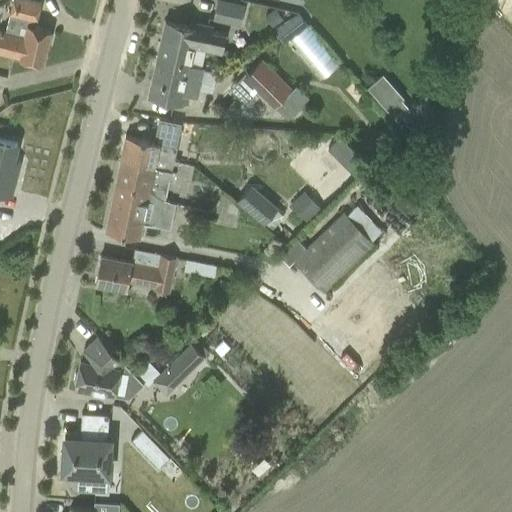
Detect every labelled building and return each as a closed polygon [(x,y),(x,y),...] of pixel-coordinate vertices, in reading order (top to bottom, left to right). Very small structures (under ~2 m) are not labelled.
[(40,3),(26,0),(12,0),(5,32),(0,30),(0,51),(18,56),(18,58),(42,64),(50,30),(34,26),(40,3)] [(215,0),(212,18),(239,24),(244,4),(223,0),(215,0)] [(276,9),(264,16),(270,25),(282,18),(276,9)] [(277,28),(325,73),(340,58),(291,13),(277,28)] [(164,20),(161,35),(201,44),(220,49),(224,33),(164,20)] [(161,35),(156,56),(190,64),(196,64),(200,49),(201,44),(161,35)] [(150,83),(147,96),(167,101),(184,104),(187,102),(189,96),(195,66),(196,64),(190,64),(156,56),(156,58),(150,83)] [(244,74),(240,78),(255,93),(272,110),(277,105),(292,120),(307,103),(261,57),(244,74)] [(402,98),(389,109),(398,119),(410,108),(402,98)] [(337,133),(326,145),(341,160),(354,174),(366,163),(337,133)] [(125,136),(120,158),(175,171),(178,160),(173,159),(175,147),(164,145),(164,144),(125,136)] [(10,170),(16,144),(0,139),(0,192),(10,195),(16,171),(10,170)] [(120,158),(115,183),(149,190),(164,200),(169,180),(173,181),(175,171),(120,158)] [(149,190),(115,183),(105,230),(138,237),(139,236),(139,237),(142,224),(159,227),(164,200),(149,190)] [(276,207),(250,185),(237,200),(263,222),(276,207)] [(311,198),(297,211),(306,220),(319,206),(311,198)] [(293,260),(324,292),(374,244),(371,241),(382,230),(356,204),(346,214),(343,211),(293,260)] [(153,289),(170,292),(175,256),(155,252),(152,265),(131,261),(100,255),(94,284),(126,290),(127,282),(154,287),(153,289)] [(183,270),(213,276),(216,265),(185,259),(183,270)] [(328,326),(361,359),(400,324),(367,290),(328,326)] [(73,388),(93,392),(93,389),(130,397),(143,383),(132,372),(111,350),(97,335),(82,349),(81,358),(79,358),(73,388)] [(152,380),(166,394),(205,356),(190,341),(160,372),(152,380)] [(146,357),(132,372),(143,383),(146,386),(152,380),(160,372),(146,357)] [(408,388),(378,416),(397,438),(428,409),(408,388)] [(428,409),(397,438),(416,458),(447,430),(428,409)] [(97,472),(107,473),(110,439),(107,439),(108,414),(81,412),(79,437),(64,436),(63,452),(59,452),(58,467),(62,467),(62,470),(77,471),(76,489),(96,490),(97,472)] [(141,429),(130,439),(157,467),(168,457),(141,429)] [(447,430),(416,458),(428,471),(459,443),(447,430)] [(459,443),(428,471),(448,493),(479,464),(459,443)] [(329,466),(299,494),(314,509),(343,482),(329,466)] [(343,482),(314,509),(316,511),(337,511),(355,495),(343,482)] [(355,495),(337,511),(363,511),(367,509),(355,495)]
